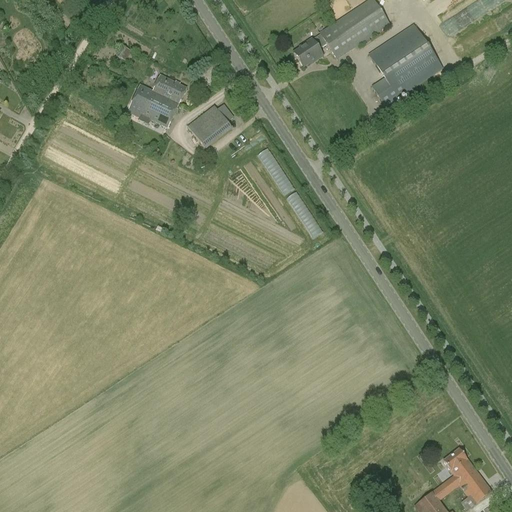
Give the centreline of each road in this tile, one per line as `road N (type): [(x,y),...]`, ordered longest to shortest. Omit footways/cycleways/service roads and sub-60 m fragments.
road 1 (tertiary): [(511,470),(201,0)]
road 2 (track): [(511,38),(311,167)]
road 3 (track): [(0,176),(109,0)]
